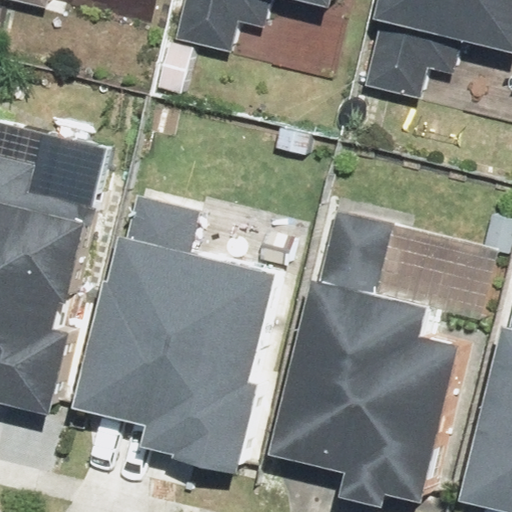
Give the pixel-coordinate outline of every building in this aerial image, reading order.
[(11,0),(57,11),(59,0),(11,0)] [(197,0),(187,41),(242,55),(249,25),(276,32),(283,0),(293,0),(348,14),(351,0),(197,0)] [(511,0),(397,0),(376,88),(431,102),(438,71),(465,78),(473,44),(511,53),(511,0)] [(17,407),(68,420),(89,336),(73,332),(80,307),(86,308),(110,211),(102,209),(117,150),(52,134),(43,169),(0,157),(0,415),(14,419),(17,407)] [(193,463),(255,478),(278,387),(269,385),(296,277),(203,253),(213,212),(146,196),(91,413),(164,431),(159,451),(194,459),(193,463)] [(400,491),(438,500),(475,341),(438,332),(444,307),(388,294),(404,226),(347,213),(330,282),(326,281),(286,453),(359,470),(353,495),(397,505),(400,491)] [(511,342),(474,498),(511,506),(511,342)]
